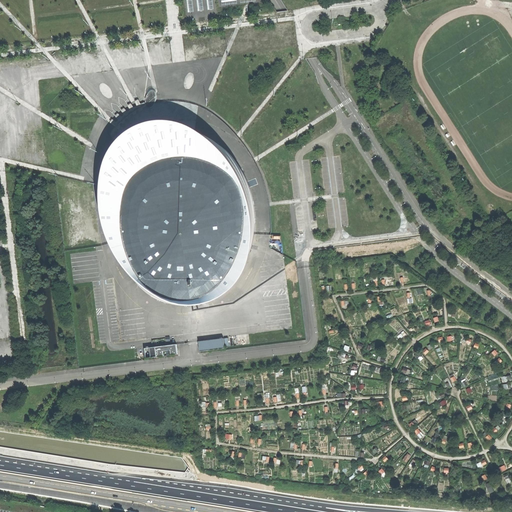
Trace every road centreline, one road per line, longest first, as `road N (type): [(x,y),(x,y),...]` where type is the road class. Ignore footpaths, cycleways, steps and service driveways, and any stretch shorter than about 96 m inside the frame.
road 1 (trunk): [(398,511),(67,475)]
road 2 (trunk): [(296,511),(67,475)]
